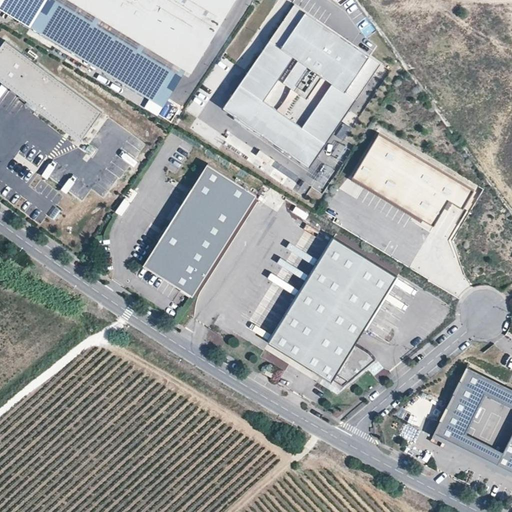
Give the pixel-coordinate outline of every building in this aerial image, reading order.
[(42,0),(0,0),(0,7),(28,24),(42,0)] [(187,69),(71,0),(47,0),(32,26),(91,62),(97,54),(123,69),(117,78),(164,106),(187,69)] [(71,0),(187,69),(209,31),(221,11),(227,15),(235,0),(71,0)] [(309,165),(381,61),(295,2),(223,107),(309,165)] [(215,35),(227,15),(221,11),(209,31),(215,35)] [(103,112),(6,40),(0,47),(0,79),(82,140),(103,112)] [(123,69),(97,54),(91,62),(117,78),(123,69)] [(475,189),(380,132),(353,175),(435,224),(450,199),(464,207),(475,189)] [(333,137),(312,170),(322,177),(325,172),(331,176),(349,147),(333,137)] [(191,295),(256,194),(208,163),(184,201),(201,212),(185,237),(168,226),(144,265),(191,295)] [(274,180),(304,195),(310,183),(303,179),(307,171),(292,163),(285,175),(278,172),(274,180)] [(185,237),(201,212),(184,201),(168,226),(185,237)] [(356,343),(398,276),(334,237),(269,342),(333,381),(334,380),(343,386),(376,359),(371,352),(356,343)] [(511,388),(467,367),(435,433),(511,471),(511,388)] [(276,373),(268,368),(265,373),(273,378),(276,373)] [(403,423),(399,437),(417,443),(422,430),(403,423)]
